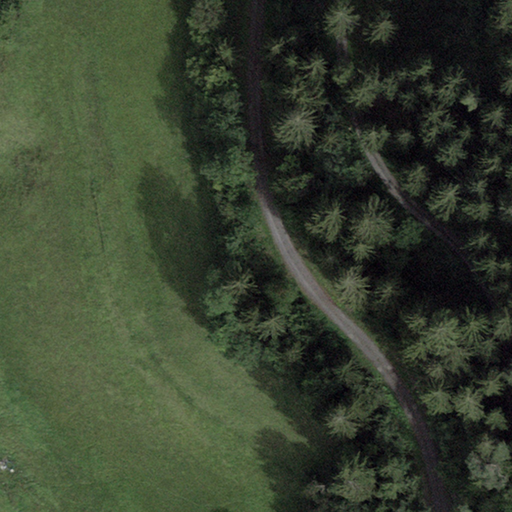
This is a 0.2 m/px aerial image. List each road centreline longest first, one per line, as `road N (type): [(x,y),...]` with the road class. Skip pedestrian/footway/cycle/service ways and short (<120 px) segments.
road 1 (track): [(441,511),(432,457),(388,372),(302,283),(273,237),(256,154),(258,0)]
road 2 (track): [(342,0),(340,63),(367,147),(399,200),(464,255),(489,291),(511,395)]
